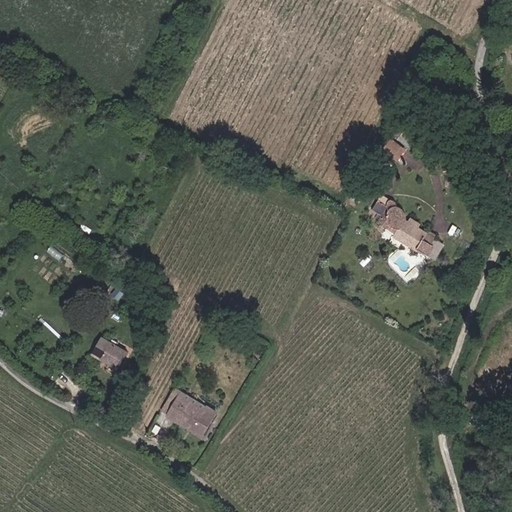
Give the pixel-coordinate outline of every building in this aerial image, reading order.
[(488,67),(497,70),(501,61),(492,58),(488,67)] [(400,160),(409,150),(400,142),(391,152),(400,160)] [(391,222),(399,231),(397,237),(433,254),(438,243),(435,241),(438,235),(407,220),(407,215),(401,209),(400,206),(398,202),(397,201),(395,200),(394,201),(392,202),(392,204),(392,213),(376,204),(371,214),(382,219),(380,224),(389,228),(391,222)] [(455,240),(463,228),(456,224),(451,231),(454,232),(451,237),(455,240)] [(235,335),(220,327),(218,333),(232,340),(235,335)] [(123,369),(132,352),(114,343),(104,359),(123,369)] [(175,416),(186,398),(192,401),(195,397),(180,388),(177,392),(166,410),(175,416)] [(206,436),(217,417),(192,401),(186,398),(175,416),(174,418),(206,436)]
